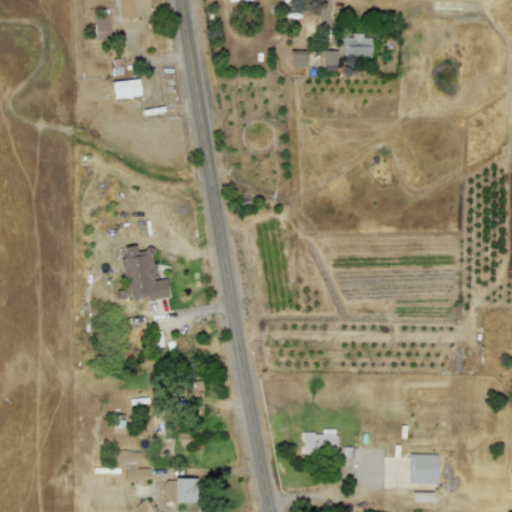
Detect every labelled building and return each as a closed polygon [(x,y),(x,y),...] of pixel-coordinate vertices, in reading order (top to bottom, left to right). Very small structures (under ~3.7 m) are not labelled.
[(149,16),(149,0),(116,0),(117,17),(149,16)] [(94,38),(108,37),(107,14),(93,14),(94,38)] [(369,37),(361,37),(361,33),(349,33),(349,37),(341,37),(341,57),(368,58),(369,37)] [(289,66),(304,66),(304,50),(288,50),(289,66)] [(335,70),(336,50),(317,50),(316,69),(335,70)] [(111,81),(111,97),(138,96),(137,80),(111,81)] [(166,297),(164,278),(153,280),(149,249),(135,251),(134,245),(122,247),(123,258),(120,258),(125,298),(144,296),(144,300),(166,297)] [(176,381),(177,397),(200,397),(200,381),(176,381)] [(334,452),(334,428),(320,429),(320,432),(301,433),(302,453),(334,452)] [(123,480),(148,480),(147,468),(138,468),(137,451),(111,451),(111,463),(123,462),(123,480)] [(436,454),(407,453),(406,483),(435,483),(436,454)] [(173,502),(194,502),(194,478),(173,478),(173,502)] [(162,480),(161,501),(172,501),(173,480),(162,480)] [(398,495),(418,495),(418,485),(398,485),(398,495)]
